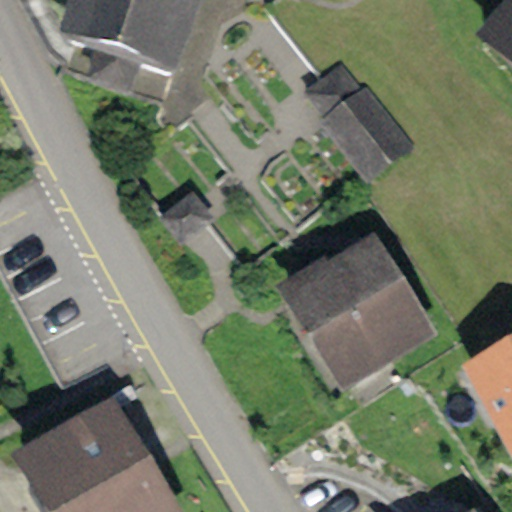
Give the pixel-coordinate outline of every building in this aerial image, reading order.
[(76,0),(63,43),(100,54),(91,86),(126,97),(136,65),(177,77),(200,0),(76,0)] [(511,42),(496,60),(511,73),(511,42)] [(293,97),(367,183),(411,145),(337,59),(293,97)] [(380,249),(284,305),(338,398),(434,342),(380,249)] [(511,339),(464,366),(511,453),(511,339)] [(26,459),(55,511),(169,511),(113,410),(26,459)]
